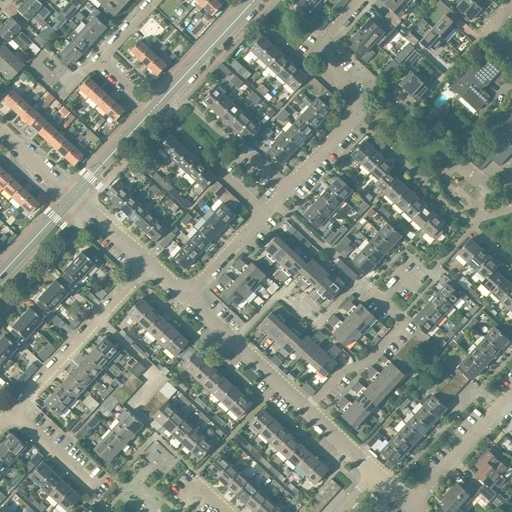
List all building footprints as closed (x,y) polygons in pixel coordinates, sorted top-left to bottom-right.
[(37,0),(25,0),(24,2),(43,19),(50,12),(37,0)] [(71,0),(69,3),(77,10),(86,0),(71,0)] [(97,0),(89,0),(99,8),(102,4),(97,0)] [(115,16),(123,8),(114,0),(103,0),(101,2),(115,16)] [(216,0),(210,0),(203,7),(212,16),(222,5),(216,0)] [(319,0),(300,0),(297,4),(312,18),(316,13),(311,9),(319,0)] [(392,9),(384,18),(395,28),(395,29),(401,23),(401,18),(410,8),(401,0),(388,0),(385,3),(392,9)] [(446,15),(433,29),(441,36),(445,40),(448,36),(455,29),(451,25),(454,22),(453,22),(458,16),(449,9),(440,0),(435,6),(444,14),(446,15)] [(481,0),(464,0),(458,8),(462,11),(465,15),(471,20),(471,19),(473,21),(477,16),(476,15),(481,9),(477,5),(482,0),(481,0)] [(46,22),(43,19),(24,2),(17,9),(29,20),(32,16),(42,26),(46,22)] [(69,3),(59,14),(67,21),(77,10),(69,3)] [(191,3),(185,9),(189,12),(194,6),(191,3)] [(79,12),(76,15),(82,21),(85,17),(79,12)] [(200,12),(189,22),(193,26),(198,20),(197,20),(203,15),(200,12)] [(61,27),(67,21),(59,14),(54,18),(57,22),(52,28),(57,32),(57,31),(61,27)] [(4,24),(29,47),(33,43),(19,30),(22,27),(11,16),(4,24)] [(94,16),(86,25),(98,36),(106,28),(94,16)] [(370,19),(360,30),(375,43),(385,33),(388,36),(395,28),(384,18),(377,25),(370,19)] [(71,20),(67,24),(73,30),(77,26),(71,20)] [(29,48),(29,47),(4,24),(0,27),(0,33),(8,41),(11,39),(23,50),(27,46),(29,48)] [(47,43),(57,32),(52,28),(49,25),(43,32),(42,31),(38,35),(47,43)] [(86,25),(78,34),(81,36),(90,45),(98,36),(86,25)] [(68,34),(61,27),(57,31),(63,36),(65,38),(66,36),(68,34)] [(435,50),(445,40),(433,29),(420,43),(428,50),(431,47),(435,50)] [(370,49),(375,43),(360,30),(351,40),(354,43),(350,48),(354,52),(366,63),(375,53),(370,49)] [(410,33),(405,38),(414,46),(419,41),(410,33)] [(81,36),(78,34),(75,36),(69,43),(81,54),(90,45),(81,36)] [(47,43),(38,35),(34,39),(43,48),(47,43)] [(155,36),(150,41),(153,44),(158,38),(155,36)] [(259,58),(272,44),(263,36),(250,50),(259,58)] [(130,51),(139,59),(149,49),(140,40),(130,51)] [(60,49),(55,54),(67,65),(71,61),(73,63),(81,54),(69,43),(61,51),(60,49)] [(409,43),(406,46),(411,51),(414,48),(409,43)] [(0,68),(2,70),(11,78),(24,64),(3,44),(0,47),(0,68)] [(164,44),(159,50),(162,53),(168,47),(164,44)] [(259,58),(268,66),(281,52),(272,44),(259,58)] [(139,59),(148,68),(158,57),(149,49),(139,59)] [(415,51),(411,55),(416,60),(420,55),(415,51)] [(268,66),(277,75),(290,61),(281,52),(268,66)] [(173,53),(168,58),(171,61),(177,56),(173,53)] [(158,57),(148,68),(157,76),(167,65),(158,57)] [(472,64),(450,87),(477,111),(490,97),(482,90),(500,71),(485,58),(476,68),(472,64)] [(393,60),(383,71),(389,76),(399,65),(393,60)] [(277,75),(286,83),(299,69),(290,61),(277,75)] [(222,63),(218,68),(228,77),(232,72),(222,63)] [(242,76),(247,70),(244,67),(238,73),(242,76)] [(299,69),(286,83),(295,91),(308,77),(299,69)] [(252,74),(247,70),(242,76),(246,80),(252,74)] [(411,71),(399,84),(421,105),(433,92),(411,71)] [(235,75),(230,81),(227,85),(231,88),(234,85),(239,79),(235,75)] [(79,88),(88,96),(98,86),(89,77),(79,88)] [(305,86),(310,90),(318,82),(313,77),(305,86)] [(244,83),(239,79),(234,85),(238,89),(244,83)] [(310,90),(315,95),(323,86),(318,82),(310,90)] [(260,93),(265,87),(261,83),(256,89),(260,93)] [(28,85),(23,91),(26,94),(31,88),(28,85)] [(88,96),(97,104),(107,94),(98,86),(88,96)] [(203,100),(212,109),(225,95),(215,86),(203,100)] [(309,107),(323,120),(331,111),(332,109),(329,106),(328,108),(324,103),(319,99),(327,91),(323,86),(315,95),(318,98),(313,103),(301,91),(297,95),(303,101),(309,107)] [(269,91),(265,87),(260,93),(264,97),(269,91)] [(3,99),(12,108),(22,97),(13,89),(3,99)] [(332,95),(327,91),(319,99),(324,103),(332,95)] [(76,92),(70,98),(74,101),(79,95),(76,92)] [(248,98),(252,101),(257,96),(253,92),(248,98)] [(37,93),(32,99),(35,102),(40,96),(37,93)] [(97,104),(106,113),(116,102),(107,94),(97,104)] [(52,95),(41,107),(44,110),(55,98),(52,95)] [(212,109),(221,117),(234,103),(225,95),(212,109)] [(299,105),(303,101),(297,95),(294,99),(299,105)] [(336,99),(332,95),(324,103),(328,108),(329,106),(336,99)] [(262,100),(257,96),(252,101),(256,105),(262,100)] [(12,108),(21,116),(31,105),(22,97),(12,108)] [(84,100),(79,106),(82,109),(88,104),(84,100)] [(279,100),(274,106),(278,110),(284,104),(279,100)] [(116,102),(106,113),(115,121),(125,111),(116,102)] [(221,117),(230,125),(243,111),(234,103),(221,117)] [(21,116),(30,124),(39,113),(31,105),(21,116)] [(70,113),(63,106),(58,112),(61,114),(62,112),(67,116),(70,113)] [(309,107),(301,116),(315,129),(323,120),(309,107)] [(93,109),(88,114),(91,117),(96,112),(93,109)] [(266,115),(270,118),(276,113),(271,109),(266,115)] [(284,109),(280,113),(286,119),(290,114),(284,109)] [(55,110),(50,115),(53,118),(58,113),(55,110)] [(230,125),(239,134),(252,120),(243,111),(230,125)] [(30,124),(38,132),(48,122),(39,113),(30,124)] [(286,119),(280,113),(277,117),(282,123),(286,119)] [(67,121),(66,121),(62,126),(66,129),(76,118),(72,115),(67,121)] [(485,166),(491,159),(499,167),(511,152),(511,145),(510,143),(511,140),(511,115),(503,126),(504,128),(499,133),(497,132),(491,138),(497,144),(486,155),(488,156),(483,161),(474,153),(468,160),(476,168),(477,168),(481,171),(486,166),(485,166)] [(301,116),(293,125),(306,138),(315,129),(301,116)] [(102,117),(97,123),(100,125),(105,120),(102,117)] [(252,120),(239,134),(248,142),(261,128),(252,120)] [(38,132),(47,140),(57,130),(48,122),(38,132)] [(293,125),(284,134),(298,147),(306,138),(293,125)] [(72,126),(67,132),(70,135),(75,129),(72,126)] [(264,131),(270,137),(273,132),(268,127),(264,131)] [(47,140),(56,148),(66,138),(57,130),(47,140)] [(159,148),(160,148),(169,156),(180,144),(171,135),(171,136),(164,130),(153,143),(159,148)] [(90,131),(84,137),(90,142),(91,140),(95,144),(99,139),(90,131)] [(266,140),(270,137),(264,131),(260,135),(266,140)] [(277,136),(274,140),(276,143),(290,156),(298,147),(284,134),(282,131),(277,136)] [(81,134),(76,140),(79,143),(79,142),(79,143),(84,137),(81,134)] [(465,145),(458,139),(456,137),(451,142),(460,150),(465,145)] [(56,148),(65,157),(74,146),(66,138),(56,148)] [(361,164),(374,149),(365,141),(352,155),(361,164)] [(74,146),(65,157),(74,165),(83,154),(80,152),(84,147),(79,143),(79,142),(79,143),(75,147),(74,146)] [(281,165),(290,156),(276,143),(267,152),(281,165)] [(169,156),(178,165),(189,152),(180,144),(169,156)] [(361,164),(371,172),(384,158),(374,149),(361,164)] [(178,165),(187,173),(198,160),(189,152),(178,165)] [(371,172),(380,180),(380,181),(389,171),(390,171),(394,167),(384,158),(371,172)] [(187,173),(195,181),(207,169),(198,160),(187,173)] [(148,179),(134,167),(130,171),(143,183),(148,179)] [(155,171),(151,167),(146,172),(150,176),(155,171)] [(207,169),(195,181),(205,189),(216,177),(207,169)] [(0,173),(0,188),(2,190),(12,179),(3,171),(0,173)] [(398,179),(390,171),(389,171),(380,181),(380,180),(375,185),(385,194),(398,179)] [(159,184),(164,180),(156,172),(152,177),(159,184)] [(338,177),(329,187),(343,200),(353,190),(338,177)] [(2,190),(11,198),(21,187),(12,179),(2,190)] [(385,194),(394,202),(407,188),(398,179),(385,194)] [(159,184),(168,192),(173,188),(164,180),(159,184)] [(209,190),(214,194),(222,186),(217,181),(209,190)] [(148,188),(152,192),(157,187),(152,183),(148,188)] [(214,194),(218,199),(226,190),(222,186),(214,194)] [(11,198),(19,206),(29,195),(21,187),(11,198)] [(111,199),(120,208),(132,196),(122,187),(111,199)] [(160,190),(157,187),(152,192),(156,195),(160,190)] [(329,187),(321,196),(335,209),(343,200),(329,187)] [(168,192),(177,201),(182,196),(173,188),(168,192)] [(394,202),(403,211),(417,197),(407,188),(394,202)] [(366,197),(369,194),(363,189),(360,192),(366,197)] [(218,199),(223,203),(231,194),(226,190),(218,199)] [(223,203),(227,207),(235,199),(231,194),(223,203)] [(29,195),(19,206),(28,214),(39,204),(29,195)] [(204,195),(201,199),(205,204),(209,199),(204,195)] [(120,208),(129,216),(141,204),(132,196),(120,208)] [(185,199),(182,196),(177,201),(181,204),(185,199)] [(321,196),(312,205),(326,219),(335,209),(321,196)] [(403,211),(413,220),(426,205),(417,197),(403,211)] [(205,204),(201,199),(197,203),(202,207),(205,204)] [(227,207),(232,211),(240,203),(235,199),(227,207)] [(170,208),(174,203),(170,200),(166,205),(170,208)] [(7,202),(6,203),(2,207),(5,210),(10,205),(7,202)] [(178,207),(174,203),(170,208),(174,212),(178,207)] [(223,203),(215,212),(227,224),(235,215),(232,211),(227,207),(223,203)] [(129,216),(138,225),(150,213),(141,204),(129,216)] [(326,219),(312,205),(303,215),(318,228),(326,219)] [(413,220),(422,228),(435,214),(426,205),(413,220)] [(361,207),(357,212),(360,215),(368,208),(365,206),(362,208),(361,207)] [(16,210),(6,222),(9,225),(19,213),(16,210)] [(215,212),(206,221),(219,233),(227,224),(215,212)] [(138,225),(147,233),(158,221),(150,213),(138,225)] [(188,213),(184,217),(189,222),(192,217),(188,213)] [(422,228),(414,237),(413,237),(411,239),(415,242),(419,238),(420,239),(426,232),(431,237),(432,237),(434,239),(438,239),(443,234),(442,231),(440,228),(445,222),(435,214),(422,228)] [(363,218),(355,227),(358,230),(367,221),(363,218)] [(158,221),(147,233),(156,242),(168,229),(158,221)] [(206,221),(198,230),(210,242),(219,233),(206,221)] [(388,222),(379,232),(393,245),(402,236),(388,222)] [(343,225),(338,230),(343,234),(347,229),(343,225)] [(292,226),(288,234),(291,236),(296,230),(292,226)] [(198,230),(189,239),(202,251),(210,242),(198,230)] [(343,234),(338,230),(327,242),(331,246),(343,234)] [(171,231),(167,235),(172,239),(176,236),(171,231)] [(379,232),(370,241),(384,255),(393,245),(379,232)] [(172,239),(167,235),(159,244),(163,248),(172,239)] [(265,265),(285,243),(278,236),(265,249),(270,253),(261,262),(265,265)] [(351,241),(346,237),(335,250),(340,254),(351,241)] [(189,239),(181,248),(194,260),(202,251),(189,239)] [(458,253),(467,262),(480,247),(471,239),(458,253)] [(370,241),(361,251),(376,264),(384,255),(370,241)] [(277,260),(281,263),(293,250),(285,243),(265,265),(268,268),(277,260)] [(467,262),(476,270),(489,256),(480,247),(467,262)] [(194,260),(181,248),(173,257),(185,269),(194,260)] [(72,262),(86,274),(94,265),(98,269),(103,264),(88,250),(84,255),(81,252),(72,262)] [(276,276),(280,279),(300,257),(293,250),(281,263),(285,267),(276,276)] [(376,264),(361,251),(352,260),(366,274),(376,264)] [(476,270),(485,278),(486,279),(495,269),(499,265),(489,256),(476,270)] [(296,278),(301,273),(300,273),(308,264),(300,257),(280,279),(283,282),(292,274),(296,278)] [(240,259),(237,263),(259,283),(266,275),(253,262),(249,267),(240,259)] [(311,283),(315,286),(328,273),(312,259),(308,264),(300,273),(301,273),(304,276),(297,285),(303,291),(311,283)] [(66,274),(62,278),(77,292),(81,288),(77,283),(86,274),(72,262),(63,272),(66,274)] [(237,263),(234,266),(242,274),(238,278),(252,290),(255,293),(262,286),(259,283),(237,263)] [(504,278),(495,269),(486,279),(485,278),(481,283),(491,292),(504,278)] [(336,280),(328,273),(315,286),(319,290),(311,299),(315,302),(336,280)] [(226,274),(223,278),(245,298),(252,290),(238,278),(235,282),(226,274)] [(55,280),(46,290),(60,302),(68,293),(73,297),(77,292),(62,278),(58,283),(55,280)] [(103,290),(109,284),(102,278),(97,284),(103,290)] [(245,298),(223,278),(220,281),(228,289),(224,293),(238,306),(245,298)] [(491,292),(500,300),(511,287),(511,285),(504,278),(491,292)] [(343,287),(336,280),(315,302),(319,305),(327,297),(330,300),(343,287)] [(438,292),(452,305),(461,296),(465,301),(469,297),(453,282),(450,285),(447,282),(438,292)] [(511,287),(500,300),(510,309),(511,306),(511,287)] [(41,302),(37,306),(51,320),(56,315),(51,311),(60,302),(46,290),(37,299),(41,302)] [(479,296),(474,291),(471,295),(476,299),(479,296)] [(438,292),(430,302),(444,314),(452,305),(438,292)] [(128,313),(138,322),(151,308),(142,299),(128,313)] [(349,300),(345,303),(367,324),(374,316),(361,304),(357,308),(349,300)] [(490,312),(493,308),(484,300),(480,303),(490,312)] [(430,302),(421,311),(435,324),(444,314),(430,302)] [(350,315),(347,319),(360,331),(367,324),(345,303),(342,307),(350,315)] [(468,312),(472,315),(479,307),(476,304),(468,312)] [(30,308),(21,318),(34,330),(42,321),(47,325),(51,320),(37,306),(33,311),(30,308)] [(138,322),(147,330),(160,316),(151,308),(138,322)] [(268,333),(288,311),(284,308),(276,317),(272,313),(260,326),(268,333)] [(268,333),(275,340),(287,327),(283,323),(291,315),(288,311),(268,333)] [(413,320),(420,328),(426,333),(435,324),(421,311),(413,320)] [(335,315),(331,319),(353,339),(360,331),(347,319),(343,323),(335,315)] [(147,330),(156,339),(170,325),(160,316),(147,330)] [(460,322),(456,326),(460,329),(468,320),(464,316),(460,321),(460,322)] [(14,330),(11,334),(26,348),(30,343),(25,339),(34,330),(21,318),(12,328),(14,330)] [(353,339),(331,319),(328,322),(336,330),(332,334),(346,346),(353,339)] [(275,340),(283,347),(303,325),(299,322),(291,331),(287,327),(275,340)] [(156,339),(166,347),(179,333),(170,325),(156,339)] [(291,354),(295,349),(302,341),(298,337),(306,329),(303,325),(283,347),(291,354)] [(460,329),(456,326),(451,331),(455,334),(460,329)] [(495,327),(486,336),(500,350),(509,340),(495,327)] [(420,328),(416,333),(426,341),(430,336),(426,333),(420,328)] [(381,329),(377,333),(382,338),(385,334),(381,329)] [(124,337),(128,341),(132,344),(137,338),(129,331),(127,334),(124,337)] [(295,349),(302,356),(322,334),(319,331),(311,340),(307,336),(302,341),(295,349)] [(178,353),(182,357),(191,348),(186,344),(188,342),(179,333),(166,347),(175,356),(178,353)] [(416,333),(412,337),(421,346),(426,341),(416,333)] [(4,336),(0,339),(0,349),(8,358),(17,349),(21,353),(26,348),(11,334),(7,339),(4,336)] [(302,356),(310,363),(322,350),(318,346),(326,337),(322,334),(302,356)] [(377,336),(371,341),(375,345),(381,339),(377,336)] [(486,336),(477,346),(491,359),(500,350),(486,336)] [(412,337),(408,341),(417,350),(421,346),(412,337)] [(106,338),(97,347),(111,360),(120,351),(106,338)] [(138,350),(142,354),(145,351),(146,350),(137,341),(133,345),(138,350)] [(408,341),(404,345),(414,354),(417,350),(408,341)] [(310,363),(317,370),(338,348),(334,345),(326,353),(322,350),(310,363)] [(404,345),(400,350),(409,359),(414,354),(404,345)] [(477,346),(469,355),(483,368),(491,359),(477,346)] [(97,347),(88,357),(103,370),(111,360),(97,347)] [(182,365),(192,374),(205,360),(195,351),(195,352),(191,348),(182,357),(186,361),(182,365)] [(341,352),(338,348),(317,370),(325,377),(337,363),(333,360),(341,352)] [(0,375),(0,376),(4,371),(5,369),(7,369),(9,366),(9,364),(12,361),(8,358),(0,349),(0,375)] [(405,364),(409,359),(400,350),(396,355),(405,364)] [(388,365),(384,369),(397,382),(405,374),(382,354),(379,357),(388,365)] [(469,355),(460,364),(472,376),(474,378),(483,368),(469,355)] [(88,357),(80,366),(94,379),(103,370),(88,357)] [(192,374),(201,383),(214,368),(205,360),(192,374)] [(130,371),(133,374),(137,377),(146,368),(139,362),(130,371)] [(469,379),(472,376),(460,364),(457,368),(460,370),(469,379)] [(371,365),(368,369),(390,389),(397,382),(384,369),(380,373),(371,365)] [(80,366),(71,375),(86,388),(94,379),(80,366)] [(201,383),(210,391),(223,377),(214,368),(201,383)] [(374,381),(370,385),(383,397),(390,389),(368,369),(365,373),(374,381)] [(460,370),(455,375),(465,384),(469,379),(460,370)] [(143,383),(137,377),(133,374),(129,378),(139,387),(143,383)] [(71,375),(63,384),(77,397),(86,388),(71,375)] [(455,375),(451,379),(461,388),(465,384),(455,375)] [(233,386),(223,377),(210,391),(219,400),(233,386)] [(135,392),(139,387),(129,378),(125,382),(135,392)] [(451,379),(447,383),(457,392),(461,388),(451,379)] [(167,381),(163,385),(173,394),(177,390),(167,381)] [(357,381),(354,384),(376,405),(383,397),(370,385),(366,389),(357,381)] [(131,396),(135,392),(125,382),(125,383),(121,387),(131,396)] [(447,383),(443,388),(453,397),(457,392),(447,383)] [(63,384),(54,393),(68,407),(77,397),(63,384)] [(360,396),(356,400),(369,412),(376,405),(354,384),(351,388),(360,396)] [(163,385),(159,390),(169,399),(173,394),(163,385)] [(219,400),(229,409),(242,394),(233,386),(219,400)] [(121,387),(117,391),(127,400),(131,396),(121,387)] [(311,387),(306,392),(310,397),(316,391),(311,387)] [(443,388),(439,392),(449,401),(453,397),(443,388)] [(159,390),(155,394),(165,403),(166,401),(169,399),(159,390)] [(127,400),(117,391),(112,396),(122,405),(127,400)] [(423,398),(420,401),(423,404),(438,418),(447,408),(445,406),(449,401),(439,392),(435,397),(432,394),(428,399),(427,398),(425,398),(423,398)] [(68,407),(54,393),(45,403),(60,416),(68,407)] [(155,394),(151,399),(161,407),(165,403),(155,394)] [(242,394),(229,409),(238,417),(252,403),(242,394)] [(344,396),(340,400),(362,420),(369,412),(356,400),(352,404),(344,396)] [(151,399),(143,407),(153,416),(161,407),(151,399)] [(362,420),(340,400),(337,403),(345,411),(342,415),(355,428),(362,420)] [(110,411),(114,407),(108,401),(104,405),(110,411)] [(153,416),(162,425),(176,410),(166,401),(165,403),(161,407),(153,416)] [(423,404),(415,413),(429,427),(438,418),(423,404)] [(148,421),(153,416),(143,407),(139,412),(148,421)] [(250,424),(259,432),(272,418),(263,409),(256,417),(250,423),(250,424)] [(162,425),(172,434),(185,419),(176,410),(162,425)] [(120,421),(135,434),(143,425),(129,411),(120,421)] [(415,413),(406,423),(421,436),(429,427),(415,413)] [(75,421),(69,428),(67,430),(72,434),(84,421),(79,417),(75,421)] [(259,432),(268,441),(281,426),(272,418),(259,432)] [(172,434),(181,442),(194,427),(185,419),(172,434)] [(91,420),(87,424),(92,429),(96,424),(91,420)] [(120,421),(112,430),(126,443),(135,434),(120,421)] [(406,423),(397,432),(412,446),(421,436),(406,423)] [(87,424),(75,437),(80,441),(92,429),(87,424)] [(268,441),(277,449),(291,435),(281,426),(268,441)] [(181,442),(190,451),(204,436),(194,427),(181,442)] [(112,430),(103,440),(118,453),(126,443),(112,430)] [(366,443),(371,448),(382,435),(377,431),(366,443)] [(397,432),(389,441),(404,455),(412,446),(397,432)] [(234,437),(241,443),(245,439),(237,433),(234,437)] [(13,434),(4,443),(19,456),(27,447),(13,434)] [(277,449),(287,458),(300,444),(291,435),(277,449)] [(204,436),(190,451),(200,460),(214,445),(204,436)] [(118,453),(103,440),(95,449),(109,462),(118,453)] [(404,455),(389,441),(380,451),(395,465),(404,455)] [(4,443),(0,447),(0,456),(10,465),(19,456),(4,443)] [(258,453),(253,448),(248,444),(245,447),(250,452),(255,456),(258,453)] [(287,458),(296,466),(309,452),(300,444),(287,458)] [(480,470),(475,474),(484,483),(477,490),(478,492),(489,502),(496,495),(496,494),(495,492),(491,489),(495,484),(498,487),(497,487),(498,488),(499,487),(501,485),(502,484),(504,482),(505,481),(506,479),(505,479),(505,480),(502,477),(510,468),(503,461),(502,463),(494,456),(496,454),(490,449),(489,448),(488,448),(487,449),(486,449),(479,457),(481,459),(475,465),(480,470)] [(28,464),(33,469),(44,457),(39,452),(28,464)] [(296,466),(305,475),(319,461),(309,452),(296,466)] [(262,457),(258,453),(255,456),(259,460),(264,464),(267,461),(262,457)] [(208,469),(218,478),(231,464),(221,455),(208,469)] [(0,456),(0,473),(1,475),(10,465),(0,456)] [(276,470),(271,465),(267,461),(264,464),(273,473),(276,470)] [(319,461),(305,475),(315,484),(328,470),(319,461)] [(31,477),(40,485),(53,471),(44,463),(31,477)] [(28,474),(33,469),(28,464),(23,469),(28,474)] [(218,478),(227,487),(240,472),(231,464),(218,478)] [(258,471),(263,475),(268,480),(271,476),(261,468),(258,471)] [(40,485),(50,494),(63,480),(53,471),(40,485)] [(227,487),(236,495),(249,481),(240,472),(227,487)] [(326,483),(336,492),(341,488),(331,479),(326,483)] [(50,494),(59,502),(72,488),(63,480),(50,494)] [(236,495),(245,504),(258,489),(249,481),(236,495)] [(456,483),(441,499),(446,504),(442,508),(446,511),(463,511),(461,510),(478,492),(477,490),(468,482),(462,489),(456,483)] [(326,483),(323,487),(332,497),(336,492),(326,483)] [(15,487),(11,484),(7,489),(10,492),(15,487)] [(18,490),(18,491),(24,496),(27,493),(25,492),(26,491),(21,487),(18,490)] [(323,487),(311,501),(320,510),(332,497),(323,487)] [(72,488),(59,502),(69,511),(82,498),(72,488)] [(245,504),(254,511),(268,498),(258,489),(245,504)] [(22,506),(25,502),(20,497),(17,501),(22,506)] [(254,511),(271,511),(277,506),(268,498),(254,511)] [(311,501),(307,505),(314,511),(318,511),(320,510),(311,501)] [(40,505),(37,508),(41,511),(42,511),(47,507),(42,503),(40,505)]
